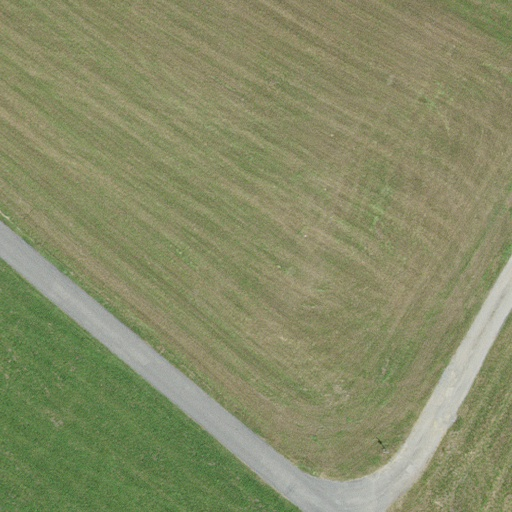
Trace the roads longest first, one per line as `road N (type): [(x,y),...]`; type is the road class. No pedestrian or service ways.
road 1 (residential): [(324,511),(0,241)]
road 2 (track): [(344,511),(402,469),(511,285)]
